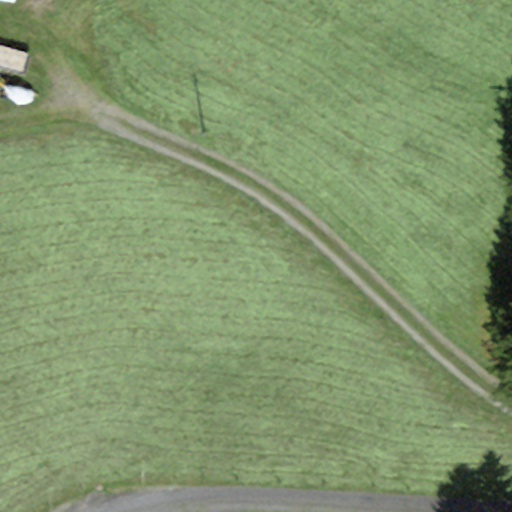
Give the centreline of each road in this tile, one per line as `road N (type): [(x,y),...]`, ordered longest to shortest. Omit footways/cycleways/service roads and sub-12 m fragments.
road 1 (track): [(511,402),(476,381),(281,201),(150,136),(24,112),(0,115)]
road 2 (unclassified): [(135,511),(208,502),(453,511)]
